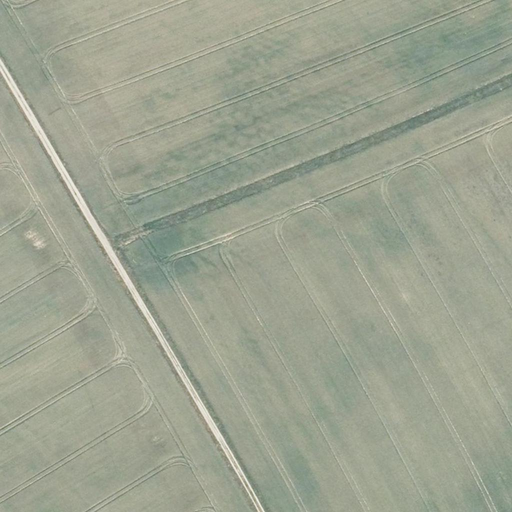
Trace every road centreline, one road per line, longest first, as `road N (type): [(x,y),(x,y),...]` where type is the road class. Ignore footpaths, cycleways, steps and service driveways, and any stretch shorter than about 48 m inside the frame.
road 1 (track): [(0,65),(261,511)]
road 2 (track): [(106,246),(511,78)]
